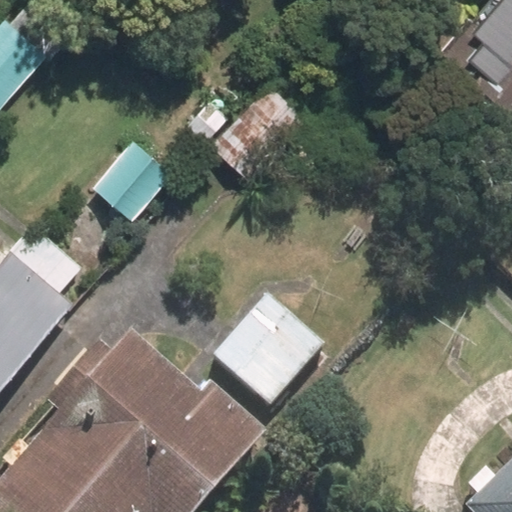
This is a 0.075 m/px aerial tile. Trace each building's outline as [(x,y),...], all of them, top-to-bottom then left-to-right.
[(511,0),(506,0),(443,72),(511,131),(511,0)] [(0,24),(0,111),(43,62),(0,24)] [(168,178),(127,145),(88,192),(128,225),(168,178)] [(0,384),(65,309),(52,298),(79,267),(26,221),(0,250),(0,384)] [(261,302),(205,366),(266,418),(322,353),(261,302)] [(47,427),(0,481),(0,511),(201,511),(260,444),(201,393),(190,406),(118,344),(101,365),(85,351),(32,414),(47,427)] [(511,511),(511,465),(462,511),(511,511)]
